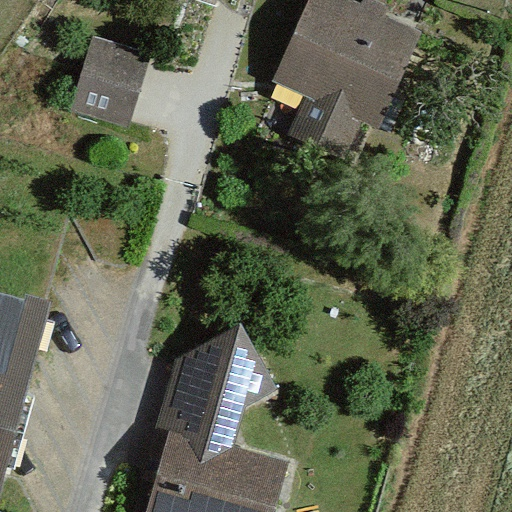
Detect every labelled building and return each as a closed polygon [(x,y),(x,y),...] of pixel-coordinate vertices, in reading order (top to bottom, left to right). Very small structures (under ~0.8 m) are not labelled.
[(377,126),(420,34),(347,0),(312,0),(275,78),(310,95),(291,134),(341,158),(360,118),(377,126)] [(78,110),(126,122),(144,52),(96,40),(78,110)] [(0,480),(46,304),(0,291),(0,480)] [(272,384),(239,326),(184,358),(217,415),(272,384)] [(270,511),(284,460),(166,430),(145,511),(270,511)]
